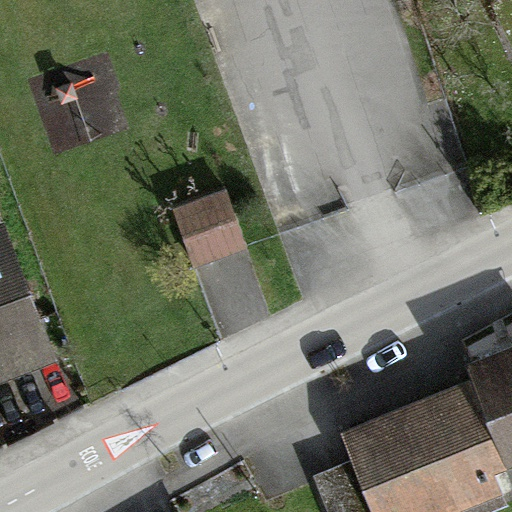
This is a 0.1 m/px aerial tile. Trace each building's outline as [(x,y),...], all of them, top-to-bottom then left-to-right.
[(241,246),(221,195),(175,213),(195,264),(241,246)] [(0,260),(0,368),(38,353),(0,260)] [(511,355),(474,372),(479,385),(511,462),(511,355)] [(511,462),(479,385),(350,439),(359,463),(380,511),(460,511),(511,490),(511,462)] [(380,511),(359,463),(315,481),(327,511),(380,511)]
